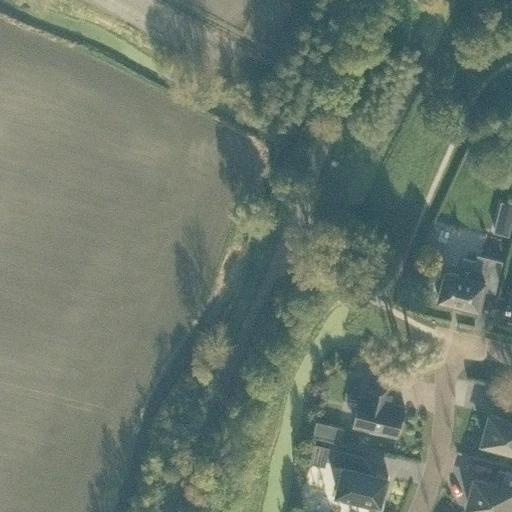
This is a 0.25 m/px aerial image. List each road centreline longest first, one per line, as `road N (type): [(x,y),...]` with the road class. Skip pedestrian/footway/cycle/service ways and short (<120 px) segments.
road 1 (unclassified): [(392,0),(165,511)]
road 2 (residential): [(426,511),(445,438),(454,340)]
